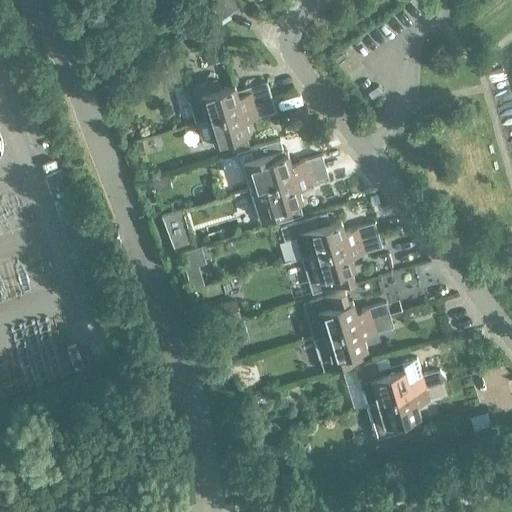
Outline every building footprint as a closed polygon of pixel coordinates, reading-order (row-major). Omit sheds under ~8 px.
[(240,5),(237,0),(209,0),(218,20),(240,5)] [(205,54),(209,66),(223,61),(220,50),(205,54)] [(245,87),(246,92),(238,95),(234,83),(218,88),(215,79),(185,88),(196,121),(272,98),(267,80),(245,87)] [(276,111),(272,98),(196,121),(203,145),(231,136),(235,150),(249,146),(245,132),(249,131),(245,120),(276,111)] [(287,151),(261,159),(259,154),(240,159),(249,189),(325,166),(321,153),(291,162),(287,151)] [(329,178),(325,166),(249,189),(256,213),(274,207),(278,221),(302,214),(298,200),(302,199),(298,188),(329,178)] [(326,211),(280,225),(284,240),(295,236),(301,256),(378,233),(374,221),(344,230),(340,219),(330,222),(326,211)] [(378,233),(301,256),(308,280),(355,267),(351,255),(382,246),(378,233)] [(237,295),(210,303),(214,318),(241,310),(237,295)] [(313,337),(390,313),(386,301),(356,310),(352,299),(306,312),(313,337)] [(390,313),(313,337),(323,370),(362,359),(359,349),(366,347),(363,335),(394,326),(390,313)] [(439,369),(422,374),(417,357),(402,361),(404,367),(392,370),(390,364),(378,368),(376,360),(355,366),(366,404),(430,385),(443,381),(443,380),(446,377),(440,371),(439,369)] [(443,381),(430,385),(366,404),(376,438),(406,429),(403,419),(419,414),(416,403),(447,394),(443,381)] [(468,416),(471,428),(492,422),(488,410),(468,416)] [(394,456),(390,442),(373,446),(378,460),(394,456)] [(490,463),(504,459),(501,446),(486,450),(490,463)]
